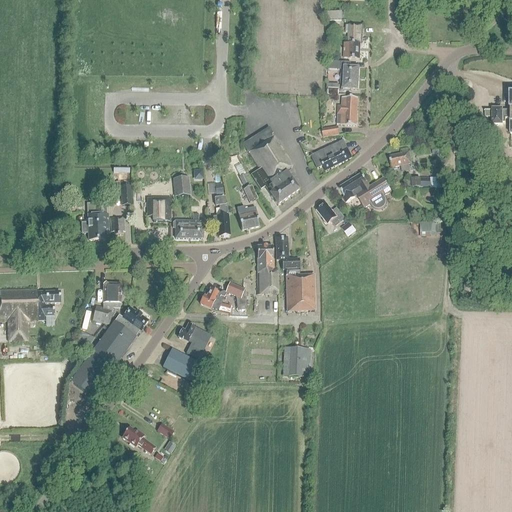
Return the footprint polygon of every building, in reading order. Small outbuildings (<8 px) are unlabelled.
[(348,60),(359,60),(360,45),(362,45),(363,26),(349,25),(349,26),(346,26),(345,33),(348,33),(348,45),(343,44),(343,59),(348,59),(348,60)] [(350,91),(358,91),(359,69),(350,69),(350,63),(345,63),(341,63),(340,69),(343,69),(343,71),(342,76),(344,76),(343,79),(341,79),(341,83),(343,83),(343,85),(342,85),(341,92),(350,92),(350,91)] [(505,119),(510,119),(510,135),(511,135),(511,94),(511,95),(510,95),(510,96),(510,110),(502,110),(502,109),(496,109),(492,109),(492,111),(484,111),(484,112),(484,118),(492,118),(492,125),(502,125),(502,123),(505,123),(505,119)] [(341,116),(340,126),(356,127),(357,99),(342,98),(341,107),(338,107),(337,115),(341,116)] [(321,130),(322,139),(339,136),(338,127),(321,130)] [(273,138),(271,135),(272,134),(269,128),(242,145),(249,156),(256,167),(258,170),(250,176),(260,190),(264,188),(269,195),(277,207),(299,191),(286,172),(293,167),(273,138)] [(317,170),(323,167),(325,172),(352,159),(343,141),(310,157),(317,170)] [(410,172),(408,165),(411,164),(409,150),(400,152),(401,155),(389,157),(391,169),(400,167),(402,173),(410,172)] [(202,172),(194,172),(194,176),(198,180),(202,180),(202,172)] [(245,174),(239,177),(243,186),(250,183),(245,174)] [(364,209),(370,205),(372,208),(375,210),(379,210),(382,209),(384,207),(386,203),(385,200),(383,197),(391,192),(383,180),(369,188),(361,175),(356,179),(356,178),(338,189),(344,198),(343,199),(346,203),(356,197),(364,209)] [(190,196),(188,178),(172,180),(174,198),(190,196)] [(420,179),(411,179),(412,188),(420,188),(429,188),(430,179),(420,179)] [(257,199),(251,186),(243,190),(249,203),(257,199)] [(122,206),(131,206),(129,187),(120,187),(122,206)] [(153,222),(170,222),(170,199),(146,199),(146,218),(153,217),(153,222)] [(215,207),(219,206),(225,205),(224,199),(215,200),(215,207)] [(106,216),(105,205),(92,205),(92,216),(88,217),(88,224),(81,224),(82,235),(88,234),(89,242),(106,241),(106,230),(108,229),(108,219),(108,216),(106,216)] [(225,205),(219,206),(220,218),(213,218),(214,227),(217,226),(218,238),(230,237),(228,215),(227,215),(226,205),(225,205)] [(327,226),(331,223),(335,228),(345,220),(336,209),(332,212),(326,205),(317,213),(327,226)] [(255,208),(244,210),(244,207),(236,209),(237,212),(241,231),(259,227),(255,208)] [(190,230),(190,240),(203,240),(203,230),(206,230),(206,223),(201,223),(201,215),(193,215),(193,223),(194,223),(194,230),(190,230)] [(114,233),(114,236),(122,236),(122,232),(124,232),(124,218),(110,219),(111,233),(114,233)] [(194,223),(193,223),(175,222),(175,223),(173,224),(173,229),(175,230),(175,240),(190,240),(190,230),(194,230),(194,223)] [(428,222),(428,233),(440,233),(440,222),(428,222)] [(353,229),(348,224),(341,230),(345,235),(353,229)] [(287,238),(275,239),(276,261),(281,261),(282,271),(285,271),(286,313),(315,312),(314,276),(299,277),(299,260),(288,261),(287,238)] [(257,248),(257,296),(277,295),(276,273),(276,269),(273,269),(272,247),(257,248)] [(468,284),(464,287),(464,292),(468,294),(472,291),(472,286),(468,284)] [(120,285),(105,285),(103,287),(103,309),(95,307),(92,322),(109,326),(113,309),(120,309),(120,304),(120,285)] [(227,294),(235,298),(236,305),(246,304),(244,291),(229,285),(226,293),(228,293),(227,294)] [(37,293),(37,290),(0,291),(0,322),(7,322),(8,343),(12,343),(27,342),(27,322),(45,321),(45,318),(54,317),(53,304),(60,304),(59,292),(37,293)] [(200,305),(210,310),(210,309),(229,314),(231,307),(221,305),(225,294),(222,293),(219,294),(210,290),(206,298),(204,297),(200,305)] [(71,383),(90,397),(115,363),(117,364),(140,332),(148,322),(141,317),(137,313),(137,314),(130,309),(122,319),(119,316),(95,348),(71,383)] [(182,330),(178,338),(181,340),(192,346),(195,347),(194,348),(202,352),(205,345),(207,346),(212,337),(188,325),(185,332),(182,330)] [(87,335),(84,341),(91,344),(94,338),(87,335)] [(309,350),(290,349),(289,378),(308,379),(309,350)] [(193,350),(191,356),(204,363),(206,355),(193,350)] [(171,351),(162,368),(193,384),(201,366),(171,351)] [(173,433),(161,425),(157,432),(168,440),(173,433)] [(129,428),(121,439),(135,449),(137,446),(150,456),(155,449),(142,439),(144,437),(137,431),(135,433),(129,428)] [(175,446),(170,443),(165,451),(170,454),(175,446)] [(154,459),(160,463),(163,458),(158,454),(154,459)]
